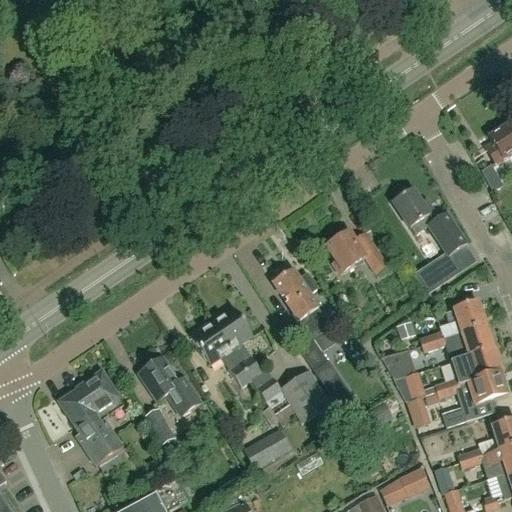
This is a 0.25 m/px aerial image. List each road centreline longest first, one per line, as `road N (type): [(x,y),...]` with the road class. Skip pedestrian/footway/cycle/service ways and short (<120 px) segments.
road 1 (tertiary): [(0,349),(511,0)]
road 2 (residential): [(9,388),(419,111)]
road 3 (residential): [(511,297),(419,111)]
road 4 (unclassified): [(63,511),(9,388)]
